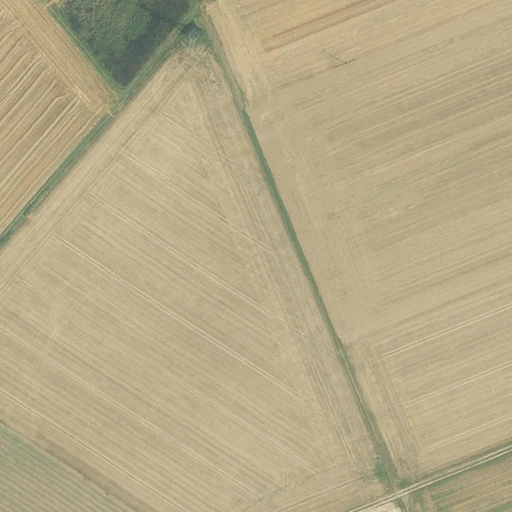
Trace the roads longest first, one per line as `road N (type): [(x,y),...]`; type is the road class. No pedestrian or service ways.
road 1 (track): [(45,0),(127,96),(199,5)]
road 2 (track): [(127,96),(0,244)]
road 3 (track): [(353,511),(511,447)]
